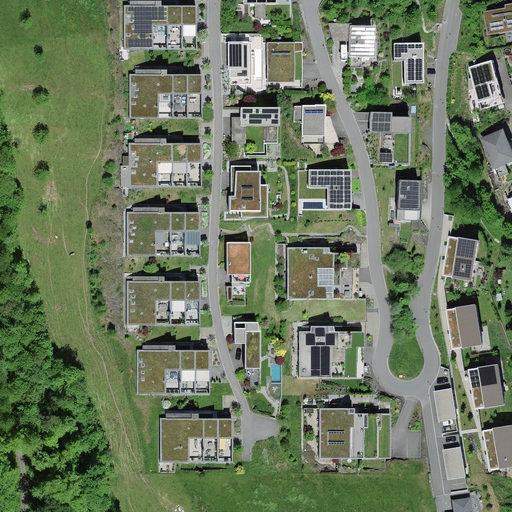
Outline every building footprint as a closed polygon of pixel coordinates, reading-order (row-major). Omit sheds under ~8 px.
[(290,0),(278,0),(279,4),(279,18),(291,18),(290,0)] [(129,6),(125,6),(124,49),(194,50),(195,7),(159,7),(159,1),(129,1),(129,6)] [(265,4),(255,4),(255,19),(265,19),(265,4)] [(507,8),(483,12),(487,34),(511,30),(511,4),(507,5),(507,8)] [(333,41),(350,41),(350,26),(350,24),(328,23),(333,41)] [(376,26),(350,26),(350,41),(349,57),(375,57),(376,26)] [(250,42),(228,42),(228,68),(230,68),(230,84),(250,84),(250,42)] [(302,44),(268,43),(268,81),(285,81),(285,88),(302,88),(302,44)] [(423,43),(393,44),(393,61),(405,60),(405,84),(424,83),(423,43)] [(492,61),(468,67),(471,78),(469,79),(469,91),(473,90),(479,110),(491,107),(501,97),(492,61)] [(135,74),(130,74),(130,117),(200,118),(201,75),(165,75),(165,70),(135,69),(135,74)] [(315,106),(302,105),(302,106),(294,106),(294,122),(303,122),(302,143),(324,143),(324,105),(315,105),(315,106)] [(280,107),(241,107),(241,118),(241,126),(246,126),(263,126),(263,144),(267,144),(277,144),(278,126),(280,126),(280,107)] [(393,113),(370,112),(369,132),(395,133),(395,144),(409,145),(410,118),(392,117),(393,113)] [(241,126),(241,118),(232,118),(232,144),(246,144),(246,126),(241,126)] [(511,148),(505,131),(479,141),(491,172),(511,163),(511,148)] [(135,144),(130,144),(130,167),(121,167),(121,186),(129,186),(129,188),(202,188),(202,144),(167,143),(167,139),(135,138),(135,144)] [(379,153),(379,163),(392,163),(392,153),(379,153)] [(250,167),(231,167),(232,196),(230,196),(230,212),(241,212),(241,218),(268,217),(267,185),(260,185),(260,172),(250,172),(250,167)] [(350,170),(309,170),(309,188),(327,188),(327,209),(350,209),(350,170)] [(422,181),(399,180),(397,219),(420,221),(422,181)] [(133,212),(128,212),(128,255),(198,256),(198,213),(162,212),(162,207),(133,207),(133,212)] [(450,237),(449,237),(446,257),(474,261),(477,241),(450,237)] [(251,243),(227,243),(227,275),(232,275),(232,282),(249,282),(251,282),(251,243)] [(329,248),(288,247),(287,300),(349,300),(360,300),(360,254),(329,254),(329,248)] [(474,261),(446,257),(443,276),(471,280),(474,261)] [(132,281),(127,281),(127,325),(200,325),(200,282),(164,282),(164,277),(132,277),(132,281)] [(366,300),(360,300),(349,300),(349,308),(357,308),(357,322),(366,322),(366,300)] [(474,305),(446,310),(449,330),(478,325),(474,305)] [(258,323),(234,323),(234,344),(246,344),(245,368),(246,368),(260,368),(261,332),(258,332),(258,323)] [(478,325),(449,330),(452,349),(481,345),(478,325)] [(311,332),(300,332),(300,378),(365,378),(365,331),(332,331),(333,326),(311,326),(311,332)] [(143,351),(137,351),(137,394),(210,394),(209,351),(175,351),(175,346),(143,346),(143,351)] [(498,365),(469,370),(473,390),(501,385),(498,365)] [(501,385),(473,390),(476,409),(504,405),(501,385)] [(451,389),(433,392),(438,422),(455,419),(456,419),(451,389)] [(353,409),(320,408),(319,459),(391,460),(391,415),(353,415),(353,409)] [(165,418),(160,418),(160,461),(232,461),(232,419),(198,419),(198,414),(165,414),(165,418)] [(511,432),(511,426),(483,431),(486,451),(511,446),(511,432)] [(511,446),(486,451),(489,470),(511,466),(511,446)] [(459,447),(442,450),(447,480),(465,477),(460,447),(459,447)] [(452,500),(453,511),(474,511),(472,497),(452,500)]
